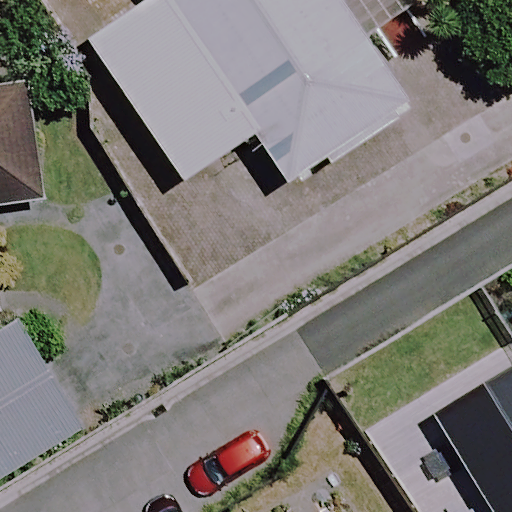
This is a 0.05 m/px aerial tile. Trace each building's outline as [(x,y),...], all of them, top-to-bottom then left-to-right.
[(165,0),(96,47),(189,184),(259,136),(296,190),(414,110),(338,0),(165,0)] [(0,95),(0,314),(2,315),(0,307),(0,212),(47,202),(23,91),(0,95)] [(511,415),(511,278),(434,325),(495,426),(511,415)] [(0,485),(84,436),(21,331),(0,343),(0,485)] [(356,511),(343,491),(311,511),(356,511)]
